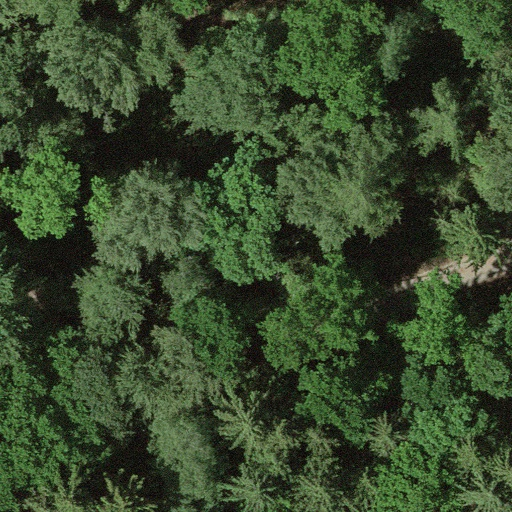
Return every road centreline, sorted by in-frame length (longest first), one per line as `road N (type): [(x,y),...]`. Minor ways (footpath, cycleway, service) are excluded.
road 1 (track): [(170,379),(511,251)]
road 2 (track): [(0,449),(170,379)]
